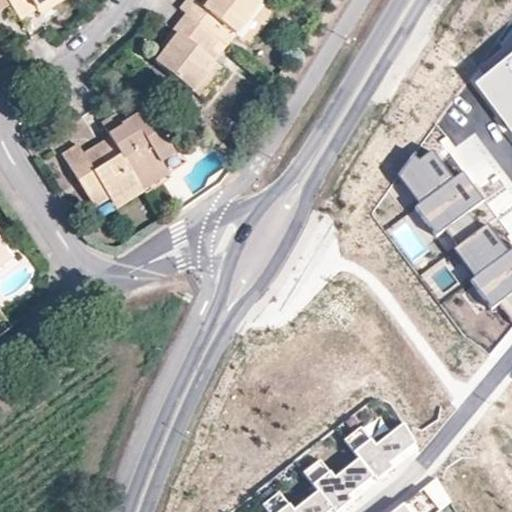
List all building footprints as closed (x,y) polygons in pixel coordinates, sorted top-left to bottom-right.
[(0,0),(0,11),(13,3),(11,0),(0,0)] [(49,0),(11,0),(13,3),(23,18),(41,6),(49,0)] [(49,0),(41,6),(44,12),(63,0),(49,0)] [(211,0),(207,6),(198,0),(188,0),(183,8),(189,14),(219,36),(220,37),(231,23),(242,29),(262,0),(211,0)] [(195,91),(219,61),(206,52),(219,36),(189,14),(176,30),(180,34),(169,50),(163,45),(153,58),(195,91)] [(180,34),(176,30),(163,45),(169,50),(180,34)] [(511,54),(476,83),(511,128),(511,54)] [(229,70),(219,61),(195,91),(207,99),(229,70)] [(125,118),(127,122),(151,108),(148,103),(125,118)] [(104,121),(113,135),(141,182),(145,187),(172,170),(167,161),(163,156),(176,147),(168,136),(161,124),(151,108),(127,122),(125,118),(120,111),(104,121)] [(168,136),(173,133),(166,121),(161,124),(168,136)] [(115,199),(141,182),(113,135),(87,152),(82,144),(67,153),(96,204),(112,196),(115,199)] [(179,153),(176,147),(163,156),(167,161),(179,153)] [(416,207),(452,178),(435,150),(422,156),(413,150),(395,173),(416,207)] [(175,175),(172,170),(145,187),(146,189),(148,192),(175,175)] [(469,210),(482,200),(462,171),(416,207),(435,237),(445,229),(469,210)] [(115,199),(119,205),(146,189),(145,187),(141,182),(115,199)] [(469,210),(445,229),(459,247),(485,229),(469,210)] [(475,279),(511,251),(511,245),(495,223),(485,229),(459,247),(455,249),(475,279)] [(0,263),(11,255),(7,249),(0,254),(0,263)] [(511,251),(475,279),(469,283),(492,310),(498,306),(511,294),(511,251)] [(511,294),(498,306),(511,322),(511,294)] [(373,477),(377,482),(393,469),(389,464),(415,444),(403,425),(375,447),(361,428),(344,441),(359,460),(373,477)] [(389,464),(393,469),(418,449),(415,444),(389,464)] [(320,461),(303,474),(317,492),(332,510),(333,511),(338,511),(352,501),(348,497),(373,477),(359,460),(334,479),(320,461)] [(348,497),(352,501),(377,482),(373,477),(348,497)] [(436,479),(404,505),(408,511),(439,511),(450,504),(436,479)] [(263,507),(266,511),(329,511),(332,510),(317,492),(293,511),(279,494),(263,507)]
